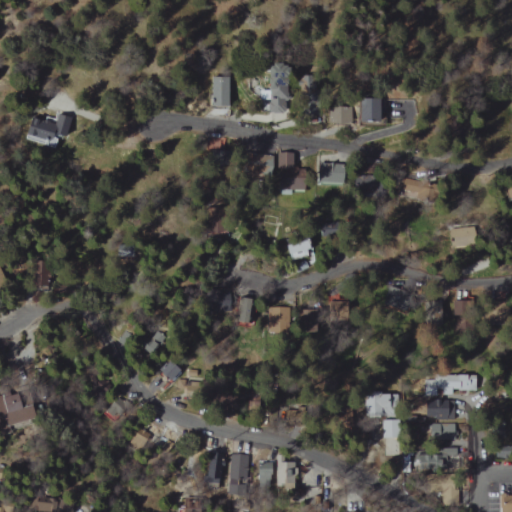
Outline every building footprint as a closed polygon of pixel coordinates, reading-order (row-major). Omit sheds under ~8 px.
[(288,67),(268,68),(269,80),(263,80),(263,90),(255,90),(255,99),(289,98),(288,67)] [(211,106),(229,106),(230,76),(212,75),(211,106)] [(314,98),(313,89),(306,90),(306,82),(296,83),(298,99),(314,98)] [(376,122),(377,99),(353,97),(352,121),(376,122)] [(351,106),(328,106),(327,123),(351,124),(351,106)] [(60,142),(67,119),(54,115),(52,120),(44,117),(43,121),(27,116),(21,138),(52,146),(54,140),(60,142)] [(265,176),(265,160),(238,159),(238,175),(265,176)] [(340,165),(315,164),(314,186),(340,186),(340,165)] [(298,172),(279,171),(278,191),(297,192),(298,172)] [(310,238),(284,241),(286,254),(291,253),(292,259),(307,257),(306,248),(311,248),(310,238)] [(254,324),(257,298),(244,297),(241,322),(254,324)] [(508,307),(481,306),(480,324),(508,325),(508,307)] [(268,330),(289,331),(290,309),(268,308),(268,330)] [(179,371),(173,361),(149,378),(156,387),(179,371)] [(434,394),(455,395),(456,376),(435,375),(434,394)] [(0,421),(1,427),(36,422),(31,392),(0,396),(0,421)] [(348,433),(363,426),(355,411),(340,419),(348,433)] [(505,439),(504,418),(493,419),(494,440),(505,439)] [(453,441),(454,425),(426,424),(425,440),(453,441)] [(140,450),(151,436),(141,428),(130,442),(140,450)] [(205,480),(218,480),(219,462),(228,463),(228,453),(207,452),(205,480)] [(228,495),(238,494),(238,478),(244,478),(243,454),(228,454),(228,495)] [(277,468),(276,488),(297,489),(297,468),(277,468)] [(511,511),(511,495),(495,495),(495,511),(511,511)] [(59,511),(60,497),(41,496),(40,511),(59,511)]
